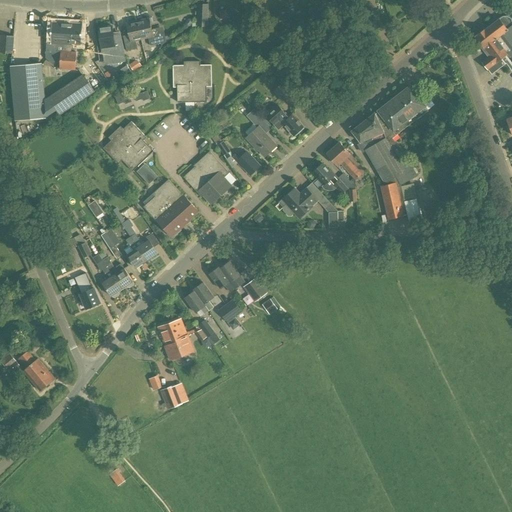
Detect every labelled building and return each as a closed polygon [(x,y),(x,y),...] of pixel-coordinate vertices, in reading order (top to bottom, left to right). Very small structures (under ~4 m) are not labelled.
[(192,23),(192,26),(207,27),(208,4),(197,3),(197,23),(192,23)] [(226,9),(219,11),(221,19),(229,17),(226,9)] [(481,28),(475,33),(476,35),(475,36),(490,56),(482,62),(488,70),(488,69),(492,74),(511,59),(511,60),(511,19),(507,16),(503,17),(500,19),(499,18),(483,30),(481,28)] [(149,18),(138,20),(142,39),(148,38),(150,45),(161,43),(157,28),(152,29),(149,18)] [(129,34),(123,36),(126,51),(137,48),(136,41),(142,39),(138,20),(126,23),(129,34)] [(46,41),(45,58),(53,65),(56,62),(60,62),(61,52),(66,52),(66,43),(81,43),(83,23),(52,22),(51,42),(46,41)] [(112,25),(99,27),(102,51),(110,50),(113,63),(126,60),(120,33),(113,34),(112,25)] [(0,35),(0,37),(0,52),(13,53),(14,36),(0,35)] [(76,53),(66,52),(61,52),(60,62),(60,69),(75,70),(76,53)] [(135,69),(143,64),(139,58),(132,63),(135,69)] [(173,65),(173,87),(177,87),(178,102),(207,101),(206,86),(212,86),(212,65),(200,65),(200,61),(184,61),(184,65),(173,65)] [(42,63),(10,66),(15,121),(47,118),(42,63)] [(83,74),(45,99),(47,115),(55,109),(60,116),(95,92),(93,88),(83,74)] [(282,83),(275,90),(289,104),(296,97),(282,83)] [(375,113),(352,131),(360,142),(358,144),(362,152),(366,150),(385,183),(396,177),(401,185),(417,175),(407,157),(392,138),(428,111),(425,106),(410,86),(378,111),(379,111),(375,113)] [(139,91),(133,93),(136,101),(142,98),(143,101),(150,98),(147,91),(140,93),(139,91)] [(122,94),(115,97),(118,104),(125,102),(125,104),(132,101),(129,94),(123,96),(122,94)] [(278,105),(266,116),(278,129),(284,125),(293,136),(294,135),(296,135),(299,133),(299,130),(303,127),(300,123),(298,121),(299,120),(293,113),(289,117),(278,105)] [(112,140),(104,148),(119,163),(122,160),(133,171),(154,151),(144,140),(146,137),(131,121),(123,129),(121,126),(109,137),(112,140)] [(259,126),(246,138),(256,148),(256,147),(264,156),(276,145),(259,126)] [(224,141),(218,144),(223,152),(222,153),(224,156),(231,151),(224,141)] [(340,142),(327,154),(338,166),(340,163),(356,180),(362,174),(347,157),(351,154),(340,142)] [(195,166),(184,177),(202,197),(204,196),(211,204),(232,185),(224,177),(229,172),(210,151),(194,165),(195,166)] [(236,153),(232,157),(242,168),(243,167),(250,175),(260,166),(247,152),(241,157),(236,153)] [(323,163),(313,172),(324,184),(322,186),(324,189),(329,191),(334,190),(336,188),(342,194),(348,189),(339,179),(329,169),(329,170),(323,163)] [(155,196),(144,206),(158,222),(159,222),(172,237),(187,223),(186,222),(189,219),(190,219),(199,211),(184,195),(183,195),(169,179),(153,193),(155,196)] [(396,183),(381,186),(389,219),(404,216),(396,183)] [(295,188),(283,199),(287,204),(283,207),(283,210),(288,215),(291,216),(294,213),(299,218),(313,206),(312,206),(318,201),(312,194),(310,192),(307,187),(306,187),(299,193),(295,188)] [(326,198),(320,203),(329,213),(329,227),(338,227),(338,221),(338,211),(326,198)] [(90,203),(97,216),(105,212),(98,199),(90,203)] [(417,199),(405,202),(409,222),(421,219),(417,199)] [(133,204),(125,211),(131,219),(140,213),(133,204)] [(120,214),(117,216),(147,260),(158,253),(154,247),(149,239),(148,240),(143,244),(131,227),(133,226),(129,218),(125,221),(120,214)] [(117,216),(130,237),(126,240),(133,250),(126,254),(135,268),(147,260),(117,216)] [(111,228),(106,232),(109,237),(115,245),(120,242),(111,228)] [(106,232),(101,235),(117,258),(122,255),(115,245),(109,237),(106,232)] [(83,233),(77,236),(81,244),(87,241),(83,233)] [(86,242),(78,246),(84,258),(92,254),(86,242)] [(74,249),(50,259),(53,266),(66,260),(70,268),(80,263),(74,249)] [(103,253),(100,255),(122,288),(126,286),(127,287),(130,288),(133,286),(133,283),(132,282),(133,281),(124,267),(124,268),(121,263),(114,268),(107,256),(106,257),(103,253)] [(102,259),(96,264),(101,271),(102,270),(108,278),(102,282),(111,296),(112,295),(113,297),(115,297),(118,295),(119,293),(117,291),(122,288),(100,255),(102,259)] [(222,268),(221,269),(235,289),(245,281),(241,276),(230,261),(221,267),(222,268)] [(219,266),(209,273),(220,289),(225,285),(230,291),(234,288),(234,289),(235,289),(221,269),(222,268),(221,267),(220,267),(219,266)] [(80,275),(75,277),(78,284),(78,286),(80,286),(82,290),(80,291),(81,293),(80,294),(81,294),(83,300),(87,308),(86,308),(87,309),(100,303),(94,288),(92,288),(86,273),(80,275)] [(256,277),(243,287),(254,302),(267,293),(256,277)] [(203,282),(193,289),(194,292),(196,291),(209,311),(214,307),(209,301),(214,297),(203,282)] [(193,291),(184,298),(195,313),(201,309),(204,314),(209,311),(196,291),(194,292),(193,289),(192,289),(193,291)] [(233,299),(226,305),(235,317),(242,312),(233,299)] [(274,303),(266,309),(270,315),(278,309),(274,303)] [(226,305),(218,310),(228,323),(235,317),(226,305)] [(181,318),(157,327),(164,345),(164,346),(165,347),(174,343),(174,344),(180,341),(179,338),(189,335),(188,334),(181,318)] [(205,319),(198,324),(202,329),(202,330),(207,337),(207,336),(208,337),(215,332),(205,319)] [(174,343),(165,347),(170,361),(195,351),(189,335),(179,338),(180,341),(174,344),(174,343)] [(4,358),(1,361),(13,375),(22,368),(7,350),(1,355),(4,358)] [(28,350),(18,359),(26,368),(23,371),(40,391),(55,379),(38,359),(36,360),(28,350)] [(160,374),(151,376),(154,389),(163,386),(160,374)] [(161,390),(165,402),(168,409),(175,407),(182,404),(181,401),(174,385),(167,388),(161,390)] [(117,470),(111,475),(118,485),(125,480),(117,470)]
